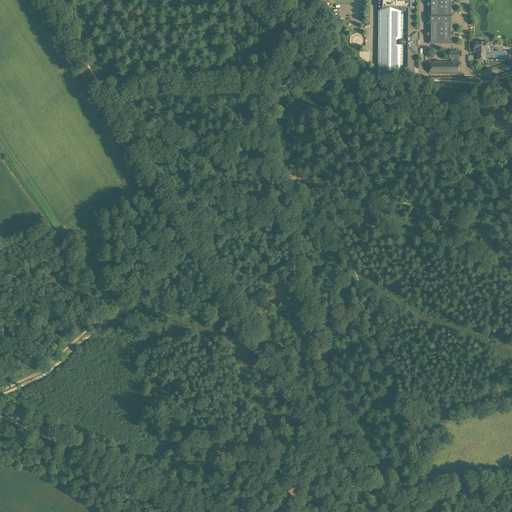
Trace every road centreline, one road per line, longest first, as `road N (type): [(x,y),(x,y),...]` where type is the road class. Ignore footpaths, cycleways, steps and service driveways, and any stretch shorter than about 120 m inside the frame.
road 1 (track): [(194,236),(370,511)]
road 2 (track): [(0,390),(46,368),(191,231)]
road 3 (tertiary): [(207,511),(0,412)]
road 4 (track): [(191,231),(272,78)]
